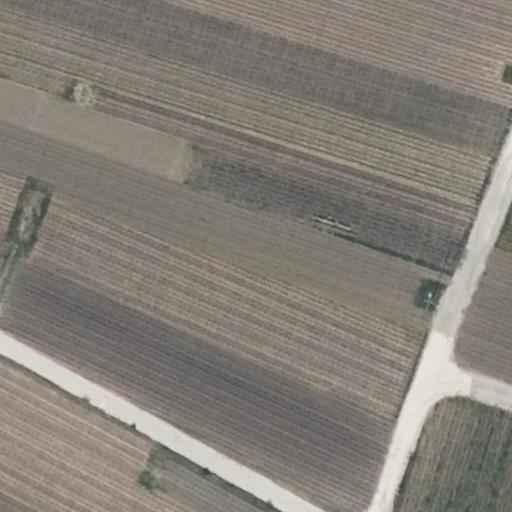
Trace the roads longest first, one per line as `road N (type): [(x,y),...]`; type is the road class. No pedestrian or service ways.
road 1 (track): [(511,144),(374,511)]
road 2 (track): [(317,511),(0,340)]
